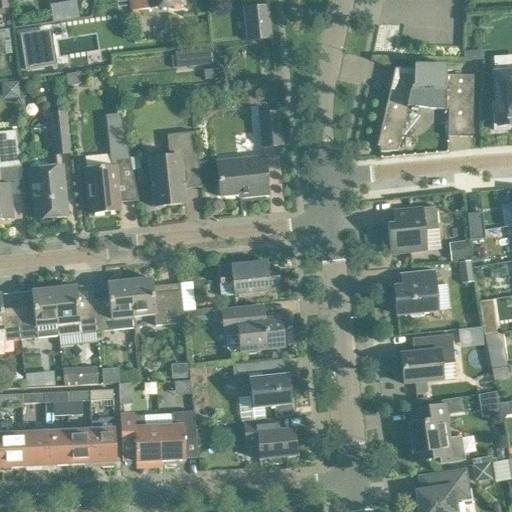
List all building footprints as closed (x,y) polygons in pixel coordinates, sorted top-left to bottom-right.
[(0,0),(0,9),(10,8),(8,0),(0,0)] [(130,0),(132,12),(182,7),(181,0),(130,0)] [(269,39),(265,7),(241,10),(245,42),(269,39)] [(414,66),(414,70),(394,70),(392,78),(377,147),(379,148),(380,153),(397,151),(408,107),(410,107),(410,110),(418,111),(419,108),(429,110),(443,110),(443,112),(445,112),(446,107),(449,107),(447,136),(471,138),(473,77),(446,76),(446,72),(451,72),(451,71),(446,71),(446,66),(414,66)] [(511,72),(494,74),(496,103),(492,104),(494,131),(507,130),(507,126),(511,126),(511,72)] [(79,74),(66,77),(68,86),(81,84),(79,74)] [(258,116),(262,148),(283,145),(279,113),(258,116)] [(50,115),(54,156),(70,154),(65,114),(50,115)] [(115,167),(111,167),(84,170),(89,215),(120,212),(119,204),(138,202),(121,121),(109,122),(110,134),(108,134),(113,160),(114,160),(115,167)] [(0,222),(12,221),(10,196),(23,195),(17,132),(0,133),(0,222)] [(182,178),(199,176),(195,133),(167,136),(169,158),(149,160),(154,208),(184,205),(182,178)] [(268,196),(264,158),(216,163),(220,198),(246,195),(247,198),(268,196)] [(32,186),(30,186),(32,202),(35,201),(37,220),(66,217),(64,197),(61,198),(59,184),(61,184),(59,167),(30,170),(32,186)] [(394,225),(387,225),(390,256),(410,254),(427,252),(425,232),(438,231),(436,208),(413,209),(393,211),(393,213),(394,225)] [(482,214),(467,215),(470,241),(485,240),(482,214)] [(474,282),(471,262),(460,264),(463,284),(474,282)] [(218,268),(220,285),(221,298),(260,294),(280,292),(278,278),(268,279),(267,263),(218,268)] [(394,288),(395,299),(397,316),(409,315),(411,318),(423,317),(424,313),(437,312),(433,272),(434,272),(434,271),(420,272),(400,274),(402,288),(394,288)] [(137,281),(130,282),(133,318),(154,316),(155,328),(184,324),(184,323),(183,317),(183,313),(180,285),(179,285),(180,291),(153,294),(151,280),(147,280),(147,278),(137,280),(137,281)] [(109,306),(94,308),(96,334),(135,330),(133,318),(130,282),(123,283),(123,281),(113,282),(113,284),(107,284),(109,306)] [(61,289),(53,290),(58,338),(80,336),(96,334),(94,308),(78,309),(76,288),(72,288),(71,286),(61,287),(61,289)] [(34,314),(18,315),(21,342),(58,338),(53,290),(48,291),(48,289),(37,290),(38,292),(31,292),(34,314)] [(0,343),(21,342),(18,315),(3,317),(2,311),(0,296),(0,295),(0,343)] [(187,301),(187,305),(190,308),(194,308),(197,305),(197,301),(195,298),(190,298),(187,301)] [(222,312),(224,334),(239,332),(241,353),(247,353),(250,355),(258,354),(261,351),(283,349),(281,335),(284,332),(283,323),(280,321),(280,319),(263,320),(262,307),(222,312)] [(198,311),(183,313),(183,317),(184,323),(199,321),(198,311)] [(497,334),(495,323),(482,325),(484,336),(497,334)] [(473,329),(475,347),(483,346),(481,329),(473,329)] [(500,334),(497,334),(484,336),(486,349),(502,347),(500,334)] [(451,336),(423,338),(425,352),(401,355),(404,385),(442,381),(440,366),(454,364),(451,336)] [(241,423),(243,423),(265,421),(264,409),(291,406),(288,376),(261,379),(259,363),(232,366),(233,377),(248,376),(250,398),(238,399),(241,423)] [(64,371),(65,383),(97,382),(96,369),(64,371)] [(113,391),(89,392),(90,402),(113,401),(113,391)] [(89,392),(67,393),(67,403),(90,402),(89,392)] [(67,393),(44,394),(44,404),(67,403),(67,393)] [(44,394),(22,395),(22,405),(44,404),(44,394)] [(22,395),(0,396),(0,406),(22,405),(22,395)] [(196,440),(192,396),(179,397),(180,414),(171,414),(172,427),(158,428),(160,469),(161,469),(161,462),(184,461),(184,440),(196,440)] [(413,424),(408,425),(411,446),(409,447),(411,463),(431,460),(440,459),(441,464),(463,461),(460,439),(449,440),(446,419),(450,418),(450,417),(464,414),(462,399),(443,402),(444,406),(431,408),(411,411),(413,424)] [(160,469),(158,428),(145,428),(144,417),(120,418),(122,454),(135,454),(136,470),(159,469),(160,469)] [(265,421),(243,423),(245,449),(257,447),(259,461),(268,460),(270,463),(273,465),(275,466),(278,466),(281,465),(284,464),(286,461),(288,458),(297,457),(294,430),(281,432),(279,419),(265,421)] [(91,423),(91,431),(93,466),(101,465),(101,469),(114,468),(114,465),(116,465),(115,445),(114,430),(101,431),(101,426),(96,422),(91,423)] [(0,423),(0,426),(0,430),(2,470),(25,469),(23,434),(12,435),(11,423),(0,423)] [(91,431),(68,432),(70,467),(93,466),(91,431)] [(68,432),(46,433),(47,468),(70,467),(68,432)] [(46,433),(23,434),(25,469),(26,469),(27,473),(39,472),(39,468),(47,468),(46,433)] [(427,491),(420,492),(416,493),(418,511),(456,511),(455,501),(457,501),(461,503),(472,501),(471,490),(467,488),(465,471),(425,477),(427,491)]
